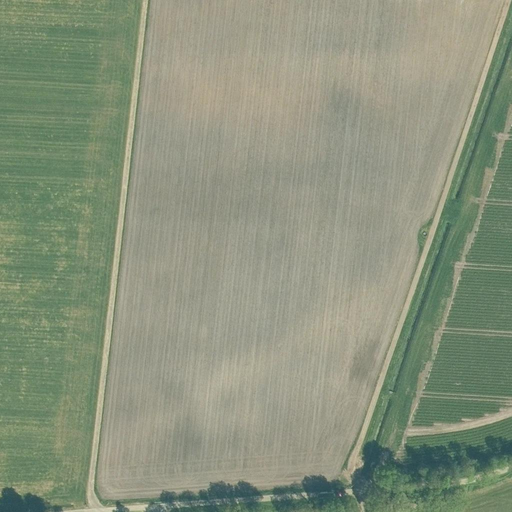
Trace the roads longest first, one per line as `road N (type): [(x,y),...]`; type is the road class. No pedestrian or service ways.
road 1 (track): [(507,0),(350,464),(366,511)]
road 2 (track): [(95,510),(90,497),(145,0)]
road 3 (unclassified): [(511,467),(438,485),(76,511)]
